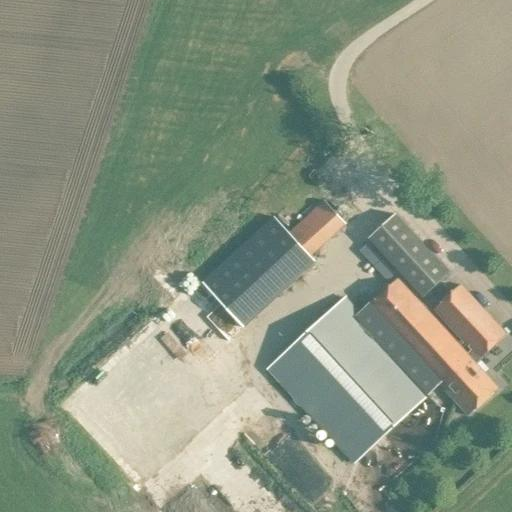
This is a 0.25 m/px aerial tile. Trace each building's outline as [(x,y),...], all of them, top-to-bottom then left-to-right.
[(273,215),(201,281),(241,325),(313,259),(307,253),(343,220),(316,191),(281,223),(273,215)] [(448,270),(393,211),(366,236),(421,295),(448,270)] [(495,384),(474,361),(465,351),(396,276),(369,301),(368,300),(357,311),(341,296),(266,366),(353,460),(438,382),(465,412),(495,384)] [(465,351),(474,361),(505,333),(458,282),(432,306),(469,347),(465,351)] [(167,368),(181,388),(250,340),(236,320),(167,368)] [(200,491),(218,511),(219,511),(305,435),(285,414),(200,491)] [(259,511),(293,511),(330,474),(312,457),(259,511)] [(343,503),(352,510),(362,496),(354,490),(343,503)]
